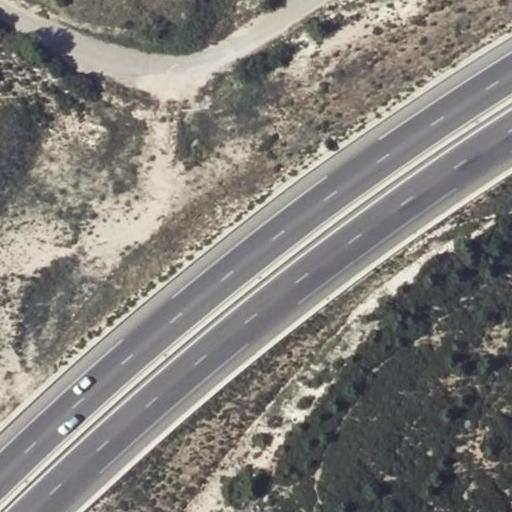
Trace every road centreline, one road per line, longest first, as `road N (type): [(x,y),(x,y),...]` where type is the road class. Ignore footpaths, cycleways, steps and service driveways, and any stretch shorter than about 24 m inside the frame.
road 1 (trunk): [(511,73),(359,162),(54,425),(0,482)]
road 2 (trunk): [(55,511),(384,216),(511,144)]
road 3 (unclassified): [(314,0),(218,61),(151,67),(93,61),(0,8)]
